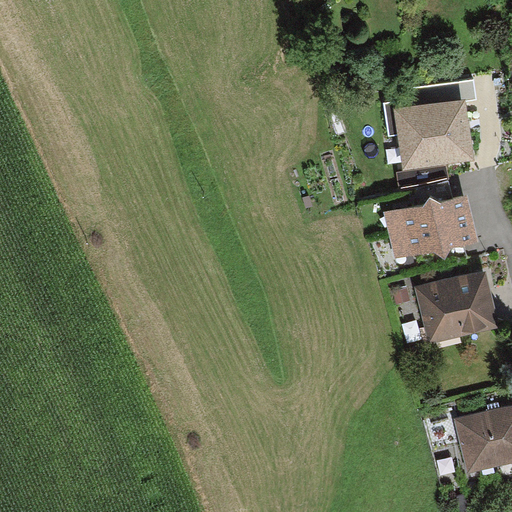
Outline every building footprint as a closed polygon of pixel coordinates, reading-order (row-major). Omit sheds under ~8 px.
[(475,153),(467,97),(477,95),(474,76),(410,85),(411,94),(383,98),(388,133),(399,131),(403,163),(475,153)] [(423,198),(383,208),(389,234),(473,213),(467,188),(442,194),(430,187),(423,198)] [(446,250),(452,239),(477,233),(473,213),(389,234),(396,254),(435,245),(446,250)] [(414,283),(428,340),(500,323),(486,266),(414,283)] [(410,298),(407,285),(393,289),(396,302),(410,298)] [(468,470),(511,459),(511,400),(454,415),(468,470)]
